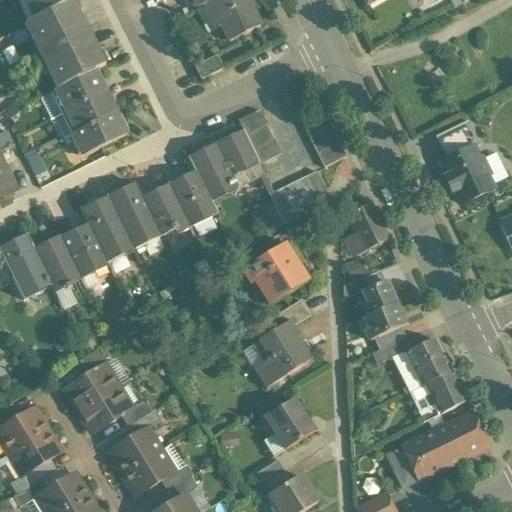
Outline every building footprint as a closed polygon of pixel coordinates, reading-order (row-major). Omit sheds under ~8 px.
[(28,0),(16,0),(13,2),(24,23),(37,16),(28,0)] [(30,0),(40,19),(74,3),(78,0),(30,0)] [(193,0),(199,10),(209,5),(218,0),(193,0)] [(258,30),(243,0),(218,0),(209,5),(229,44),(258,30)] [(40,19),(30,24),(62,89),(94,73),(105,67),(74,3),(40,19)] [(216,57),(194,68),(201,82),(223,71),(216,57)] [(62,89),(55,92),(66,113),(105,94),(94,73),(62,89)] [(105,94),(66,113),(77,135),(115,116),(105,94)] [(267,127),(259,112),(238,123),(243,133),(245,137),(267,127)] [(77,135),(74,136),(84,158),(126,137),(115,116),(77,135)] [(324,116),(303,127),(310,141),(331,130),(324,116)] [(267,127),(245,137),(252,152),(274,141),(267,127)] [(331,130),(310,141),(317,155),(339,144),(331,130)] [(243,133),(188,159),(195,174),(210,204),(239,190),(233,178),(259,165),(252,152),(245,137),(243,133)] [(274,141),(252,152),(259,165),(259,166),(281,155),(274,141)] [(339,144),(317,155),(324,169),(346,159),(339,144)] [(479,163),(473,149),(443,164),(443,170),(447,179),(445,180),(452,194),(454,193),(461,206),(493,190),(487,177),(489,176),(482,161),(479,163)] [(36,176),(46,171),(35,151),(25,157),(36,176)] [(0,193),(12,188),(0,163),(0,193)] [(316,173),(306,179),(318,204),(327,199),(327,198),(328,196),(316,173)] [(195,174),(169,187),(187,226),(190,231),(217,217),(210,204),(195,174)] [(306,179),(272,195),(287,224),(318,204),(306,179)] [(142,201),(134,186),(108,200),(134,253),(161,239),(142,201)] [(187,226),(169,187),(142,201),(161,239),(187,226)] [(134,253),(108,200),(80,213),(86,226),(87,226),(107,266),(134,253)] [(369,207),(349,217),(358,236),(366,252),(386,241),(369,207)] [(511,219),(500,224),(509,247),(511,251),(511,250),(511,219)] [(86,226),(60,239),(81,281),(108,268),(107,266),(87,226),(86,226)] [(358,236),(345,242),(353,258),(366,252),(358,236)] [(27,238),(0,251),(0,253),(24,302),(51,289),(33,252),(34,252),(27,238)] [(34,252),(33,252),(51,289),(54,295),(81,281),(60,239),(34,252)] [(306,282),(284,247),(286,246),(285,245),(254,265),(243,272),(244,274),(252,286),(257,282),(271,305),(268,307),(269,308),(309,282),(308,281),(306,282)] [(248,255),(226,269),(233,281),(244,274),(243,272),(254,265),(248,255)] [(362,261),(344,268),(350,283),(368,275),(362,261)] [(380,273),(361,281),(362,282),(366,292),(385,284),(380,273)] [(362,282),(343,290),(344,301),(362,293),(366,292),(362,282)] [(366,292),(362,293),(368,305),(364,307),(368,318),(364,320),(365,321),(396,308),(395,306),(395,307),(385,284),(366,292)] [(301,303),(277,318),(283,327),(290,323),(294,329),(310,318),(301,303)] [(396,308),(365,321),(369,331),(365,332),(370,342),(373,341),(401,329),(404,327),(396,308)] [(301,343),(302,342),(294,329),(290,323),(283,327),(259,343),(270,360),(255,369),(267,389),(312,360),(301,343)] [(401,329),(373,341),(378,352),(395,345),(406,340),(401,329)] [(434,342),(406,355),(422,389),(426,387),(450,376),(434,342)] [(378,352),(372,356),(376,366),(399,355),(395,345),(378,352)] [(100,350),(79,363),(88,377),(103,368),(109,365),(100,350)] [(88,377),(66,391),(79,413),(117,390),(103,368),(88,377)] [(450,376),(426,387),(436,407),(440,416),(466,404),(452,375),(450,376)] [(422,389),(409,395),(419,415),(436,407),(426,387),(422,389)] [(117,390),(79,413),(93,435),(121,418),(131,412),(130,411),(117,390)] [(145,402),(130,411),(131,412),(121,418),(127,429),(152,413),(145,402)] [(293,402),(266,418),(285,450),(314,433),(302,413),(301,414),(293,402)] [(12,406),(0,413),(0,430),(20,419),(12,406)] [(20,419),(0,430),(0,439),(9,456),(47,433),(33,411),(20,419)] [(152,413),(127,429),(134,439),(147,431),(161,422),(155,411),(152,413)] [(471,415),(385,457),(402,491),(488,449),(471,415)] [(134,439),(109,454),(123,476),(160,453),(147,431),(134,439)] [(47,433),(9,456),(23,478),(50,461),(60,455),(47,433)] [(160,453),(123,476),(136,498),(161,483),(174,475),(160,453)] [(23,478),(22,478),(29,489),(40,482),(57,472),(50,461),(23,478)] [(277,461),(257,474),(264,486),(265,486),(285,473),(277,461)] [(186,467),(174,475),(161,483),(167,493),(191,478),(193,477),(186,467)] [(285,473),(265,486),(271,496),(291,483),(285,473)] [(47,492),(36,499),(44,511),(63,511),(87,498),(73,476),(47,492)] [(271,496),(270,496),(279,511),(305,511),(317,504),(300,477),(291,483),(271,496)] [(191,478),(167,493),(173,504),(184,497),(184,498),(198,489),(191,478)] [(29,489),(13,499),(20,510),(36,499),(47,492),(40,482),(29,489)] [(173,504),(160,511),(193,511),(184,498),(184,497),(173,504)] [(393,511),(386,497),(357,511),(393,511)] [(95,511),(87,498),(63,511),(95,511)]
